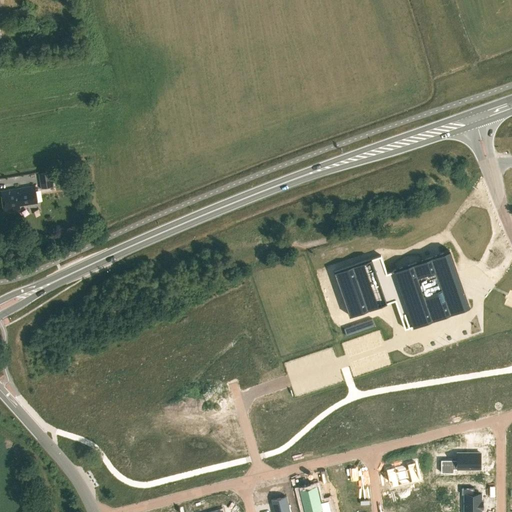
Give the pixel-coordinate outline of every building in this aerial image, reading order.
[(28,14),(27,8),(13,10),(14,17),(28,14)] [(42,188),(53,186),(51,172),(39,174),(42,188)] [(1,190),(4,210),(20,207),(19,204),(37,201),(35,185),(1,190)] [(441,254),(387,272),(380,255),(335,271),(350,316),(395,300),(405,328),(461,309),(469,306),(464,291),(455,267),(450,251),(441,254)] [(372,318),(344,328),(346,336),(375,326),(372,318)] [(456,453),(456,469),(457,469),(457,475),(462,475),(462,469),(479,469),(479,453),(456,453)] [(415,462),(408,464),(408,468),(395,471),(394,467),(387,469),(390,482),(392,481),(393,486),(419,479),(415,462)] [(418,485),(419,492),(431,489),(429,482),(418,485)] [(353,486),(353,484),(340,487),(342,495),(345,494),(348,505),(361,502),(357,485),(353,486)] [(321,502),(317,486),(299,490),(304,511),(311,511),(322,509),(322,511),(331,511),(329,500),(321,502)] [(460,487),(460,494),(463,494),(463,511),(479,511),(480,509),(481,509),(481,502),(480,502),(480,494),(473,494),(473,487),(460,487)] [(271,500),(274,511),(290,511),(287,496),(271,500)] [(405,511),(419,511),(423,511),(422,502),(405,504),(405,511)]
